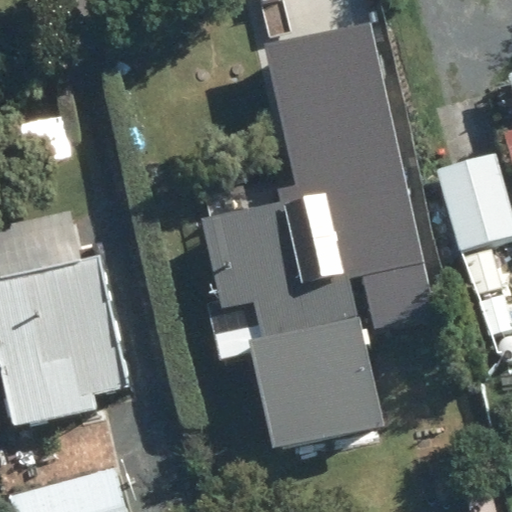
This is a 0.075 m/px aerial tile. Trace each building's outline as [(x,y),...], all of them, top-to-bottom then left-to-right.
[(357,312),(424,300),(375,28),(272,46),(297,182),(212,197),(220,244),(215,245),(229,321),(211,324),(223,391),(259,385),(270,446),(378,427),(357,312)] [(434,54),(399,64),(416,124),(452,114),(434,54)] [(511,104),(509,104),(497,114),(500,130),(511,133),(511,147),(511,148),(511,150),(511,104)] [(445,188),(484,318),(510,311),(496,262),(511,256),(511,199),(504,172),(445,188)] [(0,306),(0,339),(23,449),(108,431),(105,415),(140,408),(113,279),(88,283),(89,287),(0,306)] [(130,511),(124,486),(26,511),(130,511)]
